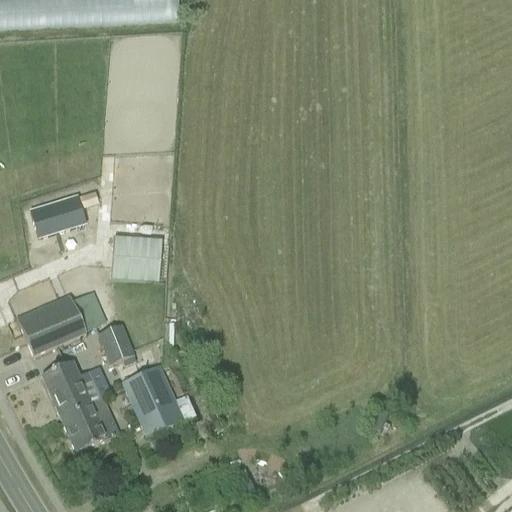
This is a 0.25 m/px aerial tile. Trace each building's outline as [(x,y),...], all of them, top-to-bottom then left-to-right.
[(0,0),(0,35),(186,28),(185,0),(0,0)] [(115,243),(112,278),(157,282),(158,277),(164,278),(166,254),(158,253),(159,246),(115,243)] [(152,295),(128,305),(137,326),(161,317),(152,295)] [(31,363),(49,354),(87,337),(105,329),(91,297),(75,304),(72,297),(13,324),(31,363)] [(134,327),(120,332),(120,331),(94,341),(106,371),(132,361),(127,349),(132,347),(129,337),(137,334),(134,327)] [(57,373),(39,381),(59,424),(88,411),(79,391),(91,386),(86,377),(75,382),(69,368),(57,373)] [(130,412),(145,443),(182,426),(157,370),(119,387),(125,400),(130,412)] [(75,460),(93,451),(117,441),(108,420),(101,405),(88,411),(59,424),(75,460)]
